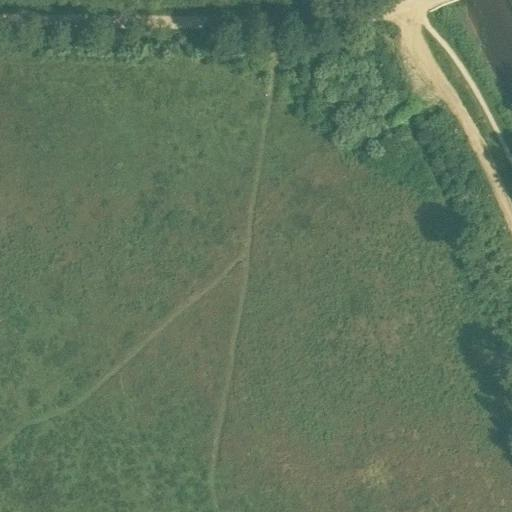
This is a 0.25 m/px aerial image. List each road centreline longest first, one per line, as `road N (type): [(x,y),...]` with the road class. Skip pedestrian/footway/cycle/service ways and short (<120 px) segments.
road 1 (track): [(0,24),(267,25),(406,9)]
road 2 (track): [(511,218),(406,9)]
